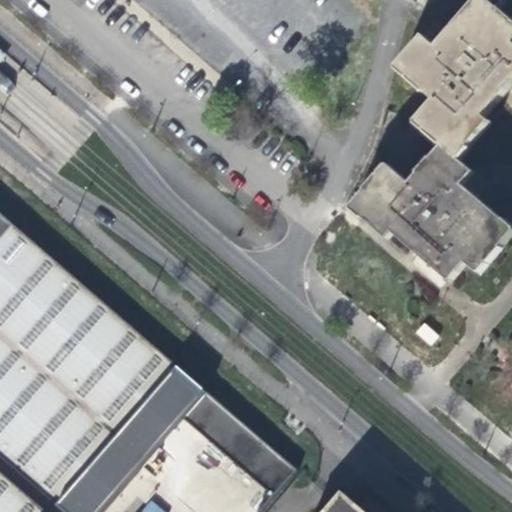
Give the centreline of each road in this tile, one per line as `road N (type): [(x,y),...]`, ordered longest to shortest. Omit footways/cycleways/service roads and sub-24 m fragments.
road 1 (tertiary): [(0,137),(145,244),(455,511)]
road 2 (tertiary): [(270,290),(0,38)]
road 3 (residential): [(270,290),(344,172),(391,25),(391,0)]
road 4 (tertiary): [(511,493),(270,290)]
